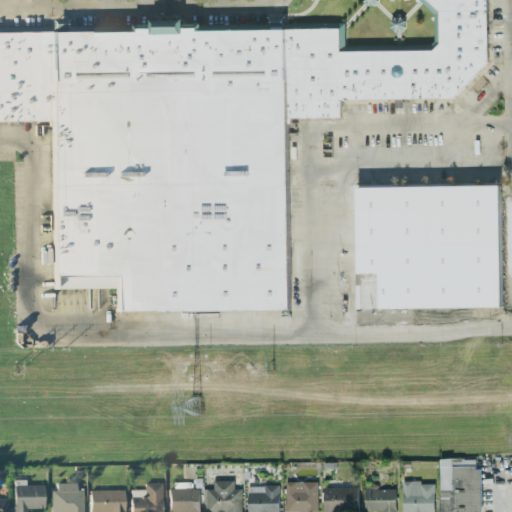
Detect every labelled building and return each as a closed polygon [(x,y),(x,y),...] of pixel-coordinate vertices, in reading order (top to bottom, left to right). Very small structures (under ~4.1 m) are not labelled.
[(439,10),(427,0),(486,0),(486,10),(439,10)] [(338,50),(433,50),(439,43),(439,10),(486,10),(488,61),(452,97),(340,99),(338,50)] [(284,29),(338,28),(338,50),(340,99),(341,117),(286,117),(284,29)] [(50,32),(52,121),(286,117),(284,29),(50,32)] [(0,121),(52,121),(50,32),(0,32),(0,121)] [(52,121),(54,275),(115,276),(117,312),(290,310),(286,117),(52,121)] [(356,186),(499,184),(501,306),(379,307),(379,273),(358,273),(356,186)] [(439,459),(439,511),(481,511),(480,468),(475,469),(475,459),(439,459)] [(44,509),(43,485),(25,485),(25,480),(13,480),(13,511),(26,511),(26,509),(44,509)] [(241,511),(241,488),(234,489),(233,480),(213,481),(213,488),(204,488),(204,511),(241,511)] [(317,481),(284,482),(285,511),(318,511),(317,481)] [(402,482),(402,511),(433,511),(433,481),(402,482)] [(199,511),(200,489),(191,488),(191,483),(170,482),(169,511),(199,511)] [(51,511),(83,511),(82,490),(76,490),(76,483),(51,484),(51,511)] [(247,485),(247,511),(279,511),(279,485),(247,485)] [(395,511),(395,489),(377,489),(377,485),(364,485),(364,511),(395,511)] [(323,487),(324,511),(338,511),(358,511),(358,487),(323,487)] [(89,491),(89,511),(123,511),(123,490),(89,491)]
